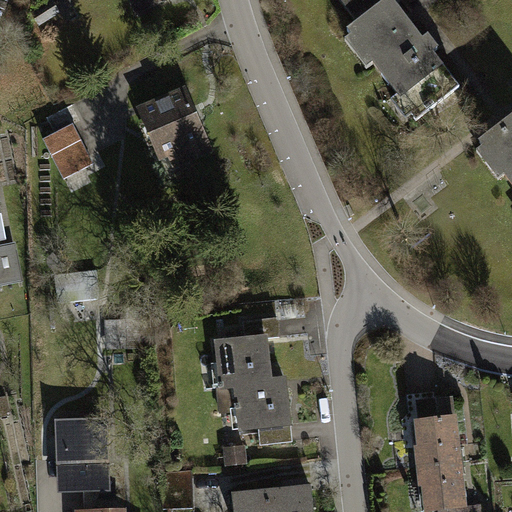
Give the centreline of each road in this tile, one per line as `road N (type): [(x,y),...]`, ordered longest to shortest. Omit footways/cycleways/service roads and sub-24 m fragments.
road 1 (residential): [(373,292),(299,168),(234,0)]
road 2 (residential): [(360,511),(341,348),(373,292)]
road 3 (unknown): [(242,24),(140,68),(84,128)]
road 4 (residential): [(373,292),(415,325),(511,357)]
